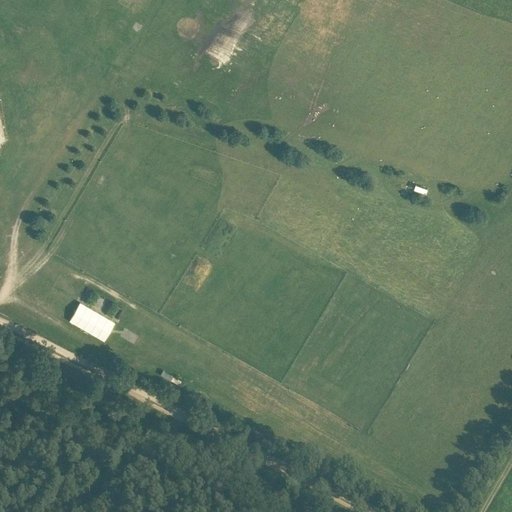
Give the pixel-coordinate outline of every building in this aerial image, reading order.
[(90,102),(96,94),(87,87),(81,96),(90,102)] [(13,165),(40,181),(81,112),(68,105),(64,112),(69,115),(63,125),(62,125),(54,139),(51,137),(44,149),(34,143),(41,133),(35,129),(13,165)] [(132,162),(138,154),(123,141),(116,149),(132,162)] [(105,165),(99,174),(116,184),(122,175),(105,165)] [(85,199),(81,209),(100,217),(104,207),(85,199)] [(75,221),(70,230),(87,239),(92,231),(75,221)] [(249,224),(240,241),(248,246),(258,229),(249,224)] [(286,266),(294,271),(304,255),(295,250),(286,266)] [(511,316),(511,315),(511,278),(476,258),(459,286),(511,316)] [(315,262),(307,280),(316,283),(324,266),(315,262)] [(362,286),(355,304),(365,307),(371,289),(362,286)] [(391,301),(383,319),(392,322),(400,304),(391,301)] [(111,330),(115,322),(79,302),(69,320),(105,340),(109,332),(111,330)] [(247,332),(240,350),(248,353),(256,336),(247,332)] [(163,333),(153,352),(204,378),(210,367),(204,364),(208,356),(163,333)] [(258,360),(267,366),(277,349),(268,344),(258,360)] [(317,393),(325,375),(317,371),(308,389),(317,393)] [(339,404),(347,386),(338,382),(330,400),(339,404)] [(264,400),(259,412),(277,418),(281,406),(264,400)]
